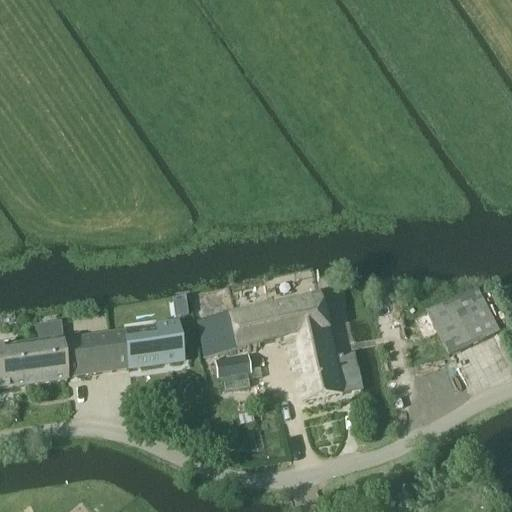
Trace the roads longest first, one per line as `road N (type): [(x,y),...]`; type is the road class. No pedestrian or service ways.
road 1 (unclassified): [(0,439),(84,431),(118,436),(211,474),(291,481),(396,451),(511,391)]
road 2 (track): [(0,240),(267,212)]
